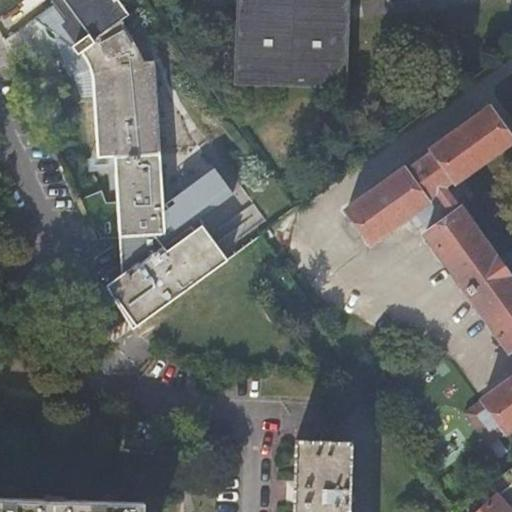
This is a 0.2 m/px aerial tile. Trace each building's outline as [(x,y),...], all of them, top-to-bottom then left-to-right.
[(127,12),(118,0),(51,0),(54,3),(33,17),(43,25),(43,27),(44,30),(45,32),(46,34),(48,36),(49,37),(52,38),(54,39),(56,39),(59,39),(61,39),(68,48),(74,44),(79,50),(88,66),(92,80),(92,95),(96,157),(113,156),(118,236),(125,236),(138,262),(232,193),(213,167),(162,204),(159,155),(153,60),(144,60),(129,34),(142,26),(136,6),(127,12)] [(237,0),(238,6),(235,60),(234,82),(277,83),(328,85),(345,86),(346,73),(347,33),(348,0),(237,0)] [(88,66),(79,50),(66,60),(77,70),(79,70),(80,96),(92,95),(92,80),(88,66)] [(511,281),(506,273),(498,261),(460,209),(459,210),(444,188),(453,181),(454,183),(511,142),(488,109),(431,150),(432,153),(404,172),(403,170),(346,212),(370,244),(427,203),(426,201),(434,194),(450,216),(423,236),(507,351),(511,347),(511,378),(482,400),(457,417),(481,451),(506,433),(511,428),(511,281)] [(511,250),(498,261),(506,273),(510,270),(511,268),(511,250)] [(348,511),(351,443),(296,441),(294,490),(293,511),(348,511)] [(479,511),(510,511),(496,497),(480,511),(479,511)] [(143,511),(144,504),(0,499),(0,511),(143,511)]
